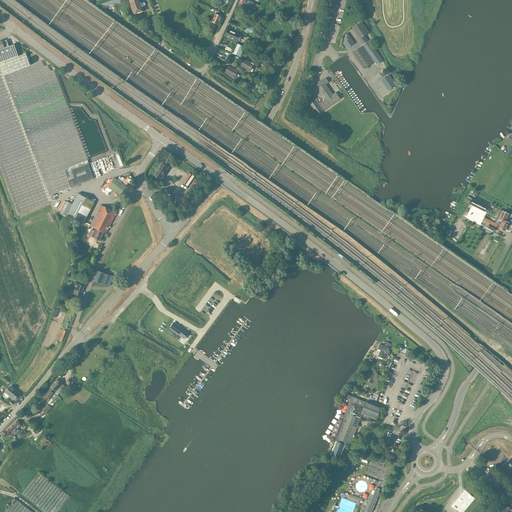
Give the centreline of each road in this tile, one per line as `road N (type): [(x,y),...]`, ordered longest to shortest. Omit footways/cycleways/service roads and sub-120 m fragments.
road 1 (tertiary): [(418,452),(414,417),(443,377),(436,350),(339,267),(160,137)]
road 2 (unclassified): [(173,232),(277,103),(310,0)]
road 3 (tertiary): [(160,137),(0,18)]
road 4 (residential): [(143,186),(101,253),(72,329),(77,338)]
road 5 (secondary): [(433,451),(511,315)]
road 6 (tertiary): [(77,338),(173,232)]
